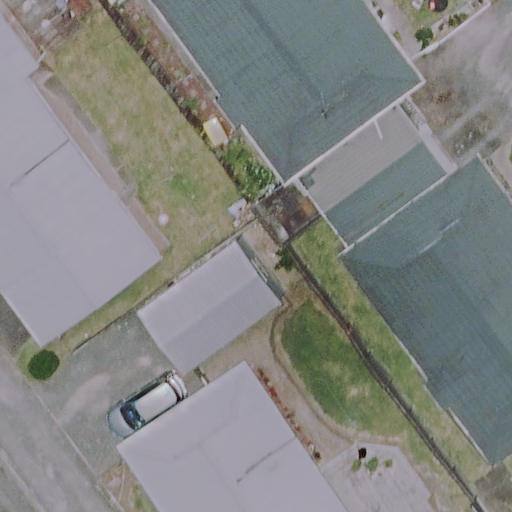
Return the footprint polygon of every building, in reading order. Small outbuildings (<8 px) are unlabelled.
[(393,0),(214,0),(271,60),(393,0)] [(37,58),(0,8),(0,274),(47,338),(165,251),(28,65),(37,58)] [(511,447),(511,183),(489,151),(344,253),(491,462),(511,447)] [(285,297),(238,234),(142,306),(189,369),(285,297)] [(355,511),(253,353),(126,435),(176,511),(355,511)]
